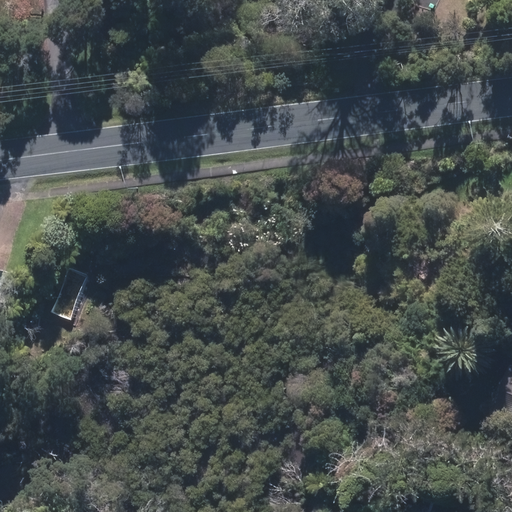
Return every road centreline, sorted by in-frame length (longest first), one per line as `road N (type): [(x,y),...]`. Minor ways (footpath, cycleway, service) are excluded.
road 1 (tertiary): [(511,98),(0,162)]
road 2 (track): [(64,154),(58,0)]
